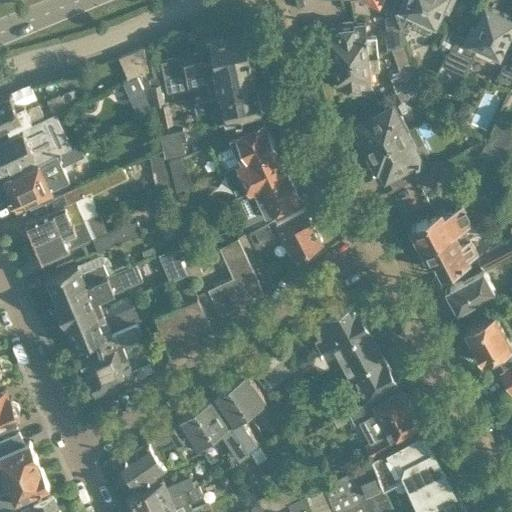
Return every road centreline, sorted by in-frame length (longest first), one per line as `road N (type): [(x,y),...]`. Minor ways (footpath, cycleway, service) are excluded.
road 1 (residential): [(71,454),(374,245)]
road 2 (residential): [(511,507),(374,245)]
road 3 (residential): [(374,245),(301,102),(275,0)]
road 4 (unclassified): [(0,79),(191,0)]
road 5 (residential): [(71,454),(0,289)]
